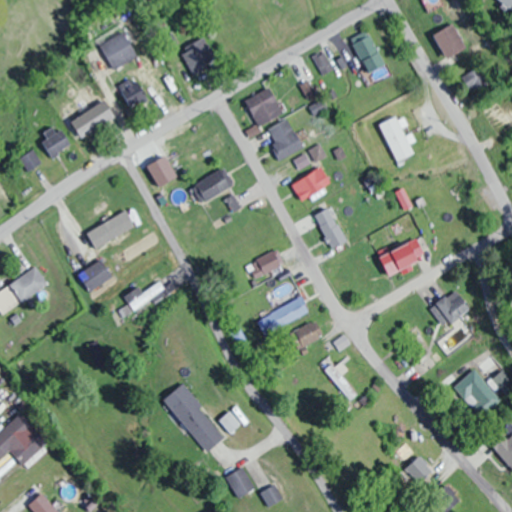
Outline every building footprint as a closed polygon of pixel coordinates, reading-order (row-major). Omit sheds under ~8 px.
[(235,44),(259,33),(249,9),(224,20),(235,44)] [(433,34),(447,59),(467,49),(453,24),(433,34)] [(371,80),(389,72),(369,30),(351,39),(371,80)] [(99,45),(115,70),(137,56),(122,31),(99,45)] [(217,57),(200,36),(179,54),(196,75),(217,57)] [(462,75),(471,92),(492,81),(483,64),(462,75)] [(131,108),(148,97),(134,75),(117,86),(131,108)] [(245,101),(261,126),(284,113),(269,87),(245,101)] [(115,118),(105,101),(71,121),(80,138),(115,118)] [(415,155),(408,139),(407,140),(397,117),(380,124),(396,163),(415,155)] [(304,146),(287,118),(265,132),(283,159),(304,146)] [(41,141),(52,157),(71,145),(59,128),(41,141)] [(19,158),(28,171),(42,163),(33,149),(19,158)] [(304,202),(331,182),(319,166),(292,186),(304,202)] [(231,187),(222,171),(194,187),(203,203),(231,187)] [(315,214),(331,251),(347,244),(331,207),(315,214)] [(390,275),(413,262),(404,245),(381,258),(390,275)] [(79,274),(90,291),(112,277),(101,260),(79,274)] [(47,284),(35,266),(7,285),(8,285),(0,290),(0,308),(4,314),(47,284)] [(125,298),(137,315),(167,293),(156,277),(125,298)] [(447,328),(470,308),(455,289),(431,309),(447,328)] [(258,319),(265,335),(310,314),(303,298),(258,319)] [(438,364),(408,323),(392,334),(397,341),(391,345),(400,357),(406,352),(423,375),(438,364)] [(351,401),(358,394),(342,375),(348,369),(339,359),(325,370),(351,401)] [(453,390),(481,418),(502,397),(473,369),(453,390)] [(225,438),(185,384),(166,399),(206,453),(225,438)] [(48,442),(19,412),(0,430),(0,458),(9,450),(24,465),(48,442)] [(220,421),(230,433),(240,425),(230,412),(220,421)] [(403,470),(417,485),(434,470),(419,455),(403,470)] [(239,497),(256,488),(244,465),(226,473),(239,497)] [(261,491),(270,505),(283,498),(275,484),(261,491)]
